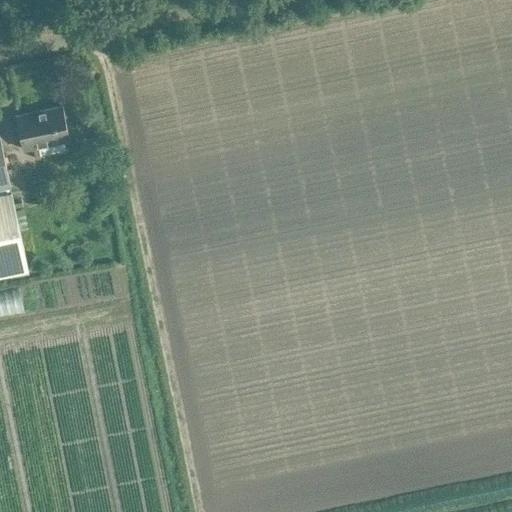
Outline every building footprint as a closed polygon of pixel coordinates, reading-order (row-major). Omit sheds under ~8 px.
[(511,38),(481,44),(483,59),(445,65),(447,75),(511,64),(511,38)] [(378,83),(136,113),(143,174),(207,166),(206,157),(229,154),(226,129),(245,127),(248,148),(279,145),(274,110),(410,93),(408,75),(378,79),(378,83)] [(16,115),(23,149),(70,139),(63,105),(16,115)] [(153,210),(157,231),(511,166),(511,110),(146,177),(152,210),(153,210)] [(0,188),(7,187),(10,186),(0,137),(0,188)] [(7,187),(0,188),(0,275),(28,269),(11,191),(8,192),(7,187)] [(511,206),(166,272),(170,294),(511,230),(511,206)] [(511,240),(172,297),(181,347),(511,291),(511,240)]
